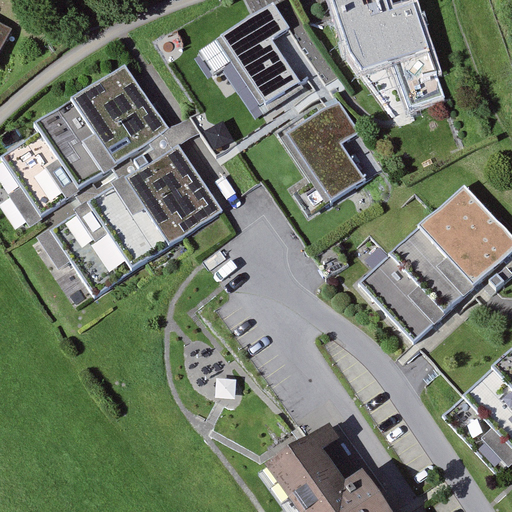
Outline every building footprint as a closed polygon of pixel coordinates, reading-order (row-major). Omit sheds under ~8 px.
[(361,0),(317,0),(343,79),(421,55),(407,9),(368,21),(361,0)] [(270,12),(215,47),(254,108),(309,73),(270,12)] [(0,47),(9,32),(0,26),(0,47)] [(132,79),(16,152),(50,205),(166,132),(132,79)] [(339,106),(280,144),(325,214),(362,190),(337,150),(359,136),(339,106)] [(175,156),(55,232),(96,298),(217,221),(175,156)] [(511,253),(511,241),(464,186),(356,279),(410,341),(511,253)] [(511,350),(439,418),(496,479),(511,464),(511,350)] [(402,511),(337,417),(261,469),(290,511),(402,511)]
